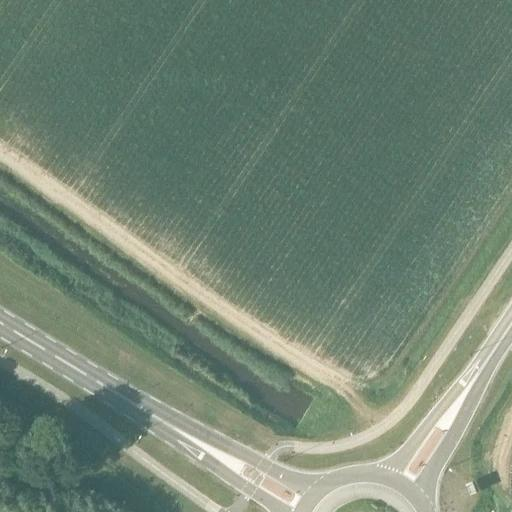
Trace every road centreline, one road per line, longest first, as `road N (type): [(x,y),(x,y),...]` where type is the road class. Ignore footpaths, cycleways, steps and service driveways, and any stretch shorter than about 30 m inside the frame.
road 1 (primary): [(0,325),(172,429)]
road 2 (primary): [(320,489),(192,429),(172,429)]
road 3 (primary): [(420,504),(476,391),(477,373)]
road 4 (primary): [(477,373),(376,475)]
road 5 (primary): [(172,429),(281,511)]
